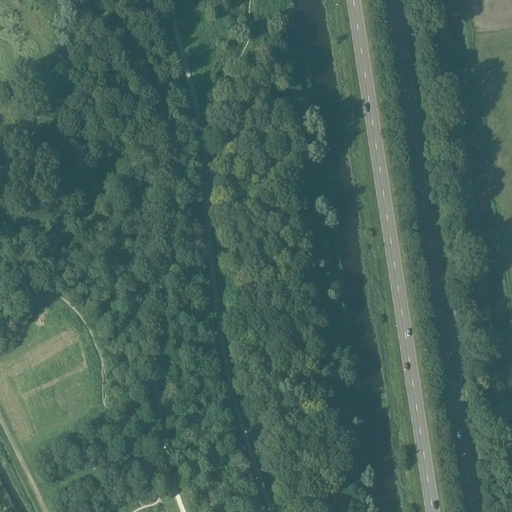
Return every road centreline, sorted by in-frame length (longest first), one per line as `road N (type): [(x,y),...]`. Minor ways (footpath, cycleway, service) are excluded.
road 1 (primary): [(471,511),(391,0)]
road 2 (primary): [(354,0),(433,511)]
